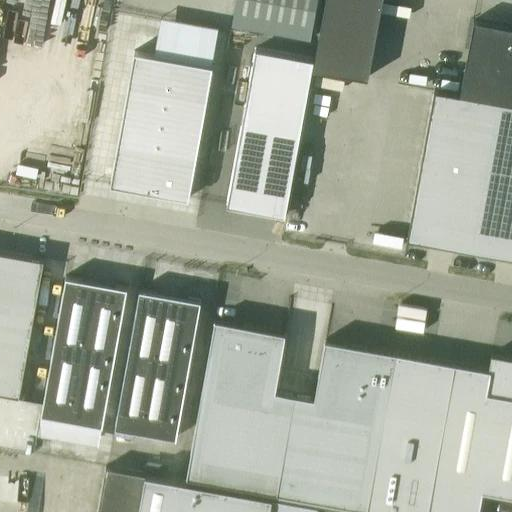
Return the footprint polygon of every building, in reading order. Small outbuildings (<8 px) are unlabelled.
[(311,39),(317,0),(236,0),(232,25),(311,39)] [(382,0),(325,0),(313,67),(368,78),(382,0)] [(511,27),(474,20),(460,94),(434,89),(407,238),(511,257),(511,27)] [(255,48),(226,205),(285,216),(314,58),(255,48)] [(134,50),(110,184),(189,198),(213,65),(134,50)] [(0,253),(0,395),(21,400),(45,262),(0,253)] [(41,414),(103,425),(127,287),(66,276),(41,414)] [(115,427),(176,438),(201,300),(140,289),(115,427)] [(187,476),(278,493),(296,393),(275,390),(286,332),(215,319),(187,476)] [(315,397),(296,393),(278,493),(368,509),(396,351),(325,339),(315,397)] [(396,351),(368,509),(385,511),(478,511),(483,490),(511,494),(511,357),(492,354),(489,368),(396,351)] [(97,511),(138,511),(146,473),(106,466),(97,511)] [(316,511),(318,504),(177,480),(170,511),(316,511)]
